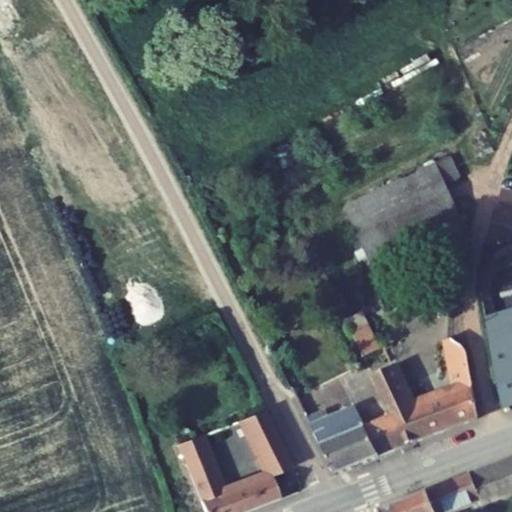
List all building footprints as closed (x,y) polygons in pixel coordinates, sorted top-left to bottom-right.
[(461,179),(451,157),(436,164),(446,185),(461,179)] [(446,185),(436,164),(344,208),(363,249),(367,257),(371,265),(372,264),(376,272),(394,263),(391,256),(463,222),(446,185)] [(501,206),(511,210),(511,194),(507,193),(501,206)] [(511,210),(501,206),(494,221),(511,229),(511,210)] [(367,257),(363,249),(356,252),(360,260),(367,257)] [(511,406),(511,311),(486,320),(502,405),(506,408),(511,406)] [(364,355),(379,348),(369,324),(353,332),(364,355)] [(455,341),(452,340),(449,340),(458,390),(413,407),(394,366),(372,376),(391,416),(406,447),(474,421),(478,415),(468,356),(467,352),(465,350),(464,348),(462,346),(459,344),(455,341)] [(325,455),(336,476),(381,458),(365,426),(356,408),(331,418),(311,427),(325,455)] [(311,427),(331,418),(327,410),(307,418),(311,427)] [(252,443),(276,435),(264,412),(241,421),(252,443)] [(365,426),(381,458),(406,447),(391,416),(365,426)] [(259,459),(284,450),(276,435),(252,443),(259,459)] [(284,450),(259,459),(267,476),(223,493),(200,437),(179,444),(206,511),(247,511),(281,500),(271,476),(293,468),(284,450)] [(380,511),(455,511),(481,502),(482,506),(511,494),(511,457),(500,462),(380,511)]
